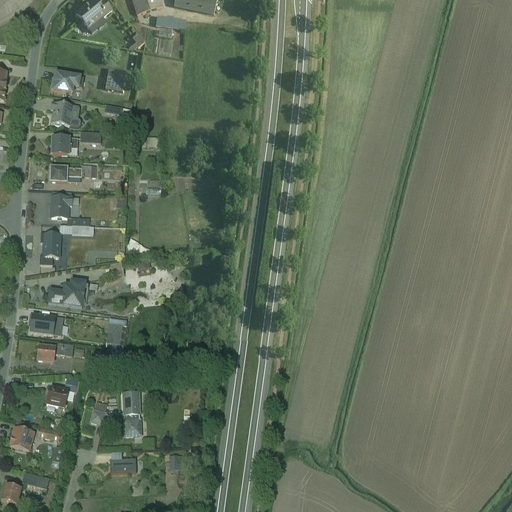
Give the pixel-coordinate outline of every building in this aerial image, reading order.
[(19,0),(26,11),(46,0),(19,0)] [(90,31),(110,14),(98,0),(93,0),(76,14),(90,31)] [(160,0),(131,0),(137,17),(164,9),(160,0)] [(218,0),(175,0),(174,10),(215,19),(218,0)] [(157,19),(156,28),(185,33),(187,23),(157,19)] [(144,37),(139,42),(147,49),(151,45),(144,37)] [(114,72),(113,93),(131,94),(132,73),(114,72)] [(0,104),(6,106),(10,76),(0,74),(0,104)] [(52,94),(80,98),(83,79),(55,75),(52,94)] [(52,126),(74,129),(77,109),(55,106),(52,126)] [(86,136),(85,146),(108,147),(108,137),(86,136)] [(54,159),(77,159),(77,142),(54,141),(54,159)] [(80,188),(80,171),(53,170),(52,186),(80,188)] [(50,222),(70,222),(70,200),(51,200),(50,222)] [(41,262),(61,262),(62,236),(41,236),(41,262)] [(130,269),(118,268),(117,278),(129,279),(130,269)] [(49,308),(85,313),(88,285),(53,281),(49,308)] [(29,335),(60,339),(63,321),(32,317),(29,335)] [(118,337),(117,348),(128,349),(129,329),(115,329),(114,336),(118,337)] [(38,366),(56,367),(58,350),(40,348),(38,366)] [(48,410),(66,415),(71,397),(53,392),(48,410)] [(122,440),(142,440),(140,395),(121,396),(122,440)] [(112,429),(113,415),(98,414),(97,428),(112,429)] [(9,450),(32,456),(37,437),(14,431),(9,450)] [(161,453),(161,442),(149,442),(149,453),(161,453)] [(67,467),(70,451),(61,449),(58,465),(67,467)] [(184,458),(169,459),(169,472),(184,472),(184,458)] [(29,479),(28,492),(54,493),(54,480),(29,479)] [(1,505),(21,509),(25,493),(6,488),(1,505)]
